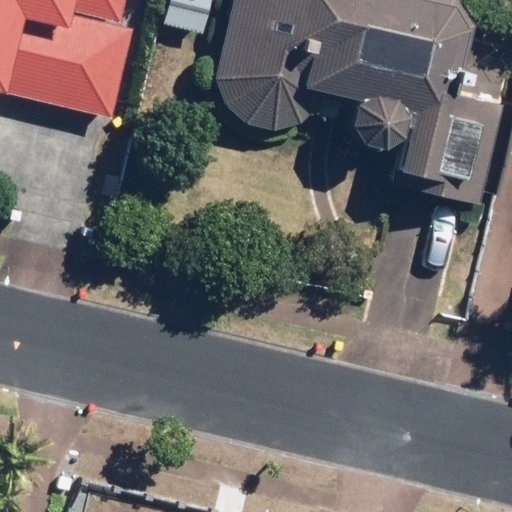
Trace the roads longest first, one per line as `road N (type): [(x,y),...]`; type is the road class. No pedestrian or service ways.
road 1 (residential): [(511,459),(0,337)]
road 2 (unknown): [(511,93),(419,437)]
